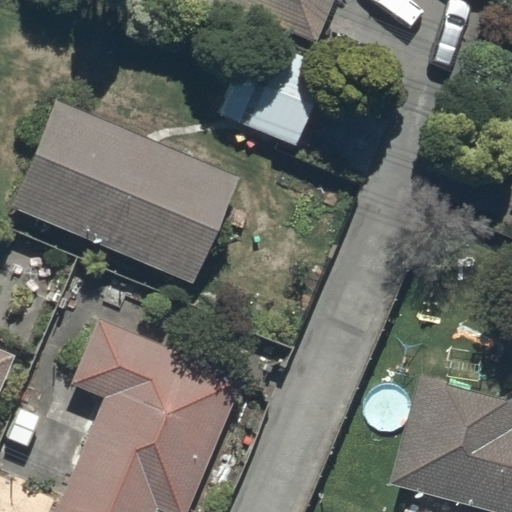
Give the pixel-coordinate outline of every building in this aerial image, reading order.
[(222,0),(310,37),(325,0),(222,0)] [(220,116),(292,147),(321,76),(250,46),(220,116)] [(7,213),(188,290),(232,187),(52,110),(7,213)] [(184,511),(240,377),(98,318),(72,380),(102,393),(52,511),(184,511)] [(401,485),(504,511),(511,511),(511,397),(430,375),(401,485)]
